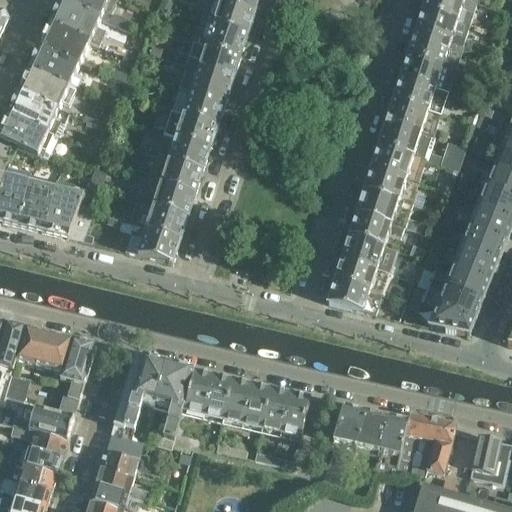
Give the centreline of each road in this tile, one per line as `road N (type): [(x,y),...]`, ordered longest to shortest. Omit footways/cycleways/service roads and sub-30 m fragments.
road 1 (residential): [(120,333),(511,422)]
road 2 (residential): [(402,0),(309,314)]
road 3 (residential): [(191,286),(281,0)]
road 4 (residential): [(191,286),(0,242)]
road 5 (residential): [(67,511),(120,333)]
road 6 (residential): [(484,361),(309,314)]
road 7 (residential): [(0,304),(120,333)]
road 8 (residential): [(309,314),(191,286)]
